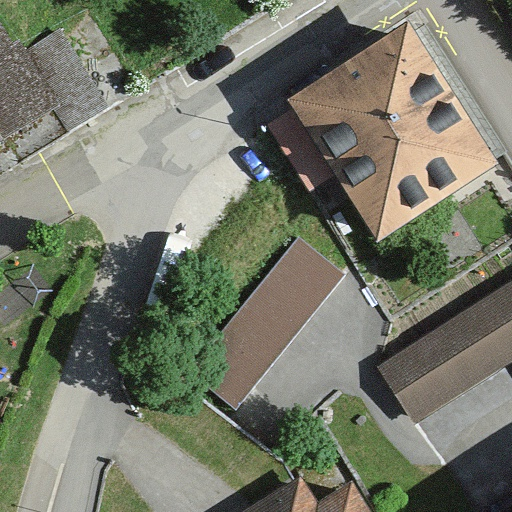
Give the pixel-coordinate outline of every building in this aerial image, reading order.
[(506,151),(424,25),(299,106),(380,232),(506,151)] [(0,152),(51,121),(0,35),(0,152)] [(345,275),(299,239),(188,375),(234,411),(345,275)] [(511,282),(381,365),(417,422),(511,363),(511,282)] [(365,511),(346,480),(308,504),(293,480),(241,511),(365,511)]
